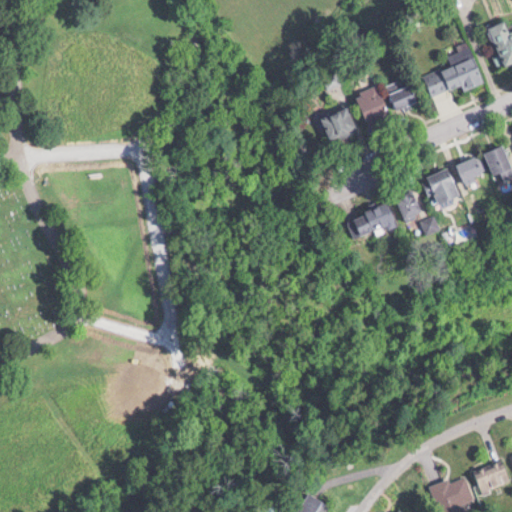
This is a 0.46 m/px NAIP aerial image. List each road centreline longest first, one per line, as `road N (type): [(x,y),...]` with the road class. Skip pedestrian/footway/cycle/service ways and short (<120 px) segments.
road 1 (residential): [(355,511),(406,457),(511,404)]
road 2 (residential): [(511,103),(360,171)]
